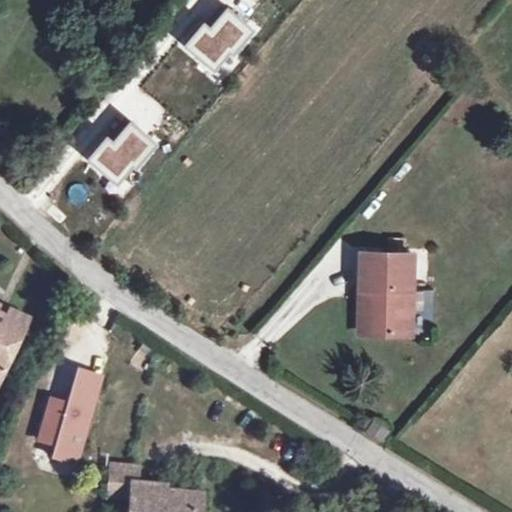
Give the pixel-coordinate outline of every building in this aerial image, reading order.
[(252,31),(228,11),(211,31),(205,26),(189,46),(219,71),(252,31)] [(156,145),(132,125),(116,144),(109,138),(91,160),(122,185),(156,145)] [(361,274),(361,321),(403,321),(402,239),(351,239),(350,274),(361,274)] [(361,274),(350,274),(351,321),(361,321),(361,274)] [(0,369),(27,321),(0,306),(0,369)] [(47,404),(39,429),(56,434),(52,446),(48,459),(71,466),(98,378),(75,371),(63,409),(47,404)] [(373,421),(365,431),(377,442),(387,431),(373,421)] [(52,446),(56,434),(39,429),(35,441),(52,446)] [(163,498),(162,492),(129,489),(130,476),(110,474),(108,505),(127,507),(126,511),(195,511),(197,501),(163,498)]
